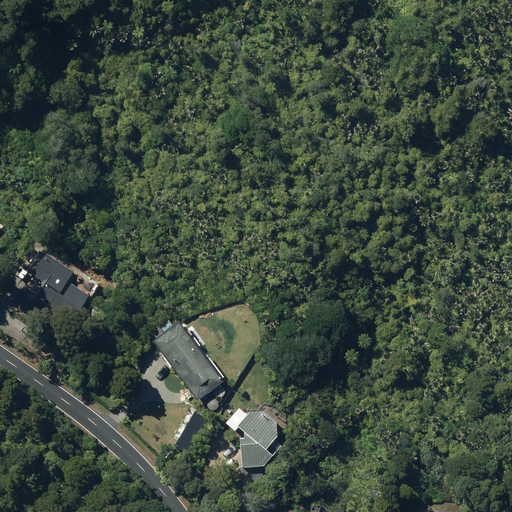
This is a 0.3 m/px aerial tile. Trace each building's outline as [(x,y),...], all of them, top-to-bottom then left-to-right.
[(47,310),(72,327),(101,283),(51,249),(31,277),(40,283),(32,292),(25,287),(12,305),(31,318),(43,300),(42,300),(43,297),(51,303),(47,310)] [(152,344),(197,404),(223,384),(179,324),(165,334),(160,327),(152,332),(158,340),(152,344)] [(239,441),(242,471),(263,470),(273,458),(266,452),(277,440),(276,425),(264,413),(249,415),(247,418),(239,410),(225,426),(234,434),(238,431),(244,436),(244,440),(239,441)] [(305,511),(326,495),(336,508),(357,490),(347,478),(362,466),(361,465),(378,449),(365,434),(367,433),(364,430),(362,428),(359,426),(356,426),(353,425),(350,425),(347,425),(343,426),(341,427),(339,429),(336,432),(335,434),(334,436),(334,439),(335,441),(341,448),(330,458),(343,474),(337,480),(325,465),(307,481),(318,495),(298,511),(305,511)] [(260,476),(237,477),(238,486),(260,485),(260,476)]
